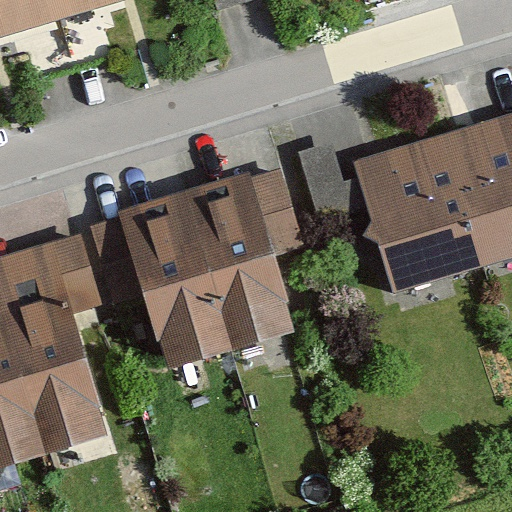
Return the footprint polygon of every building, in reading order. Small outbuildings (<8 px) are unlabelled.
[(2,0),(12,34),(132,0),(2,0)] [(511,121),(367,164),(405,289),(511,257),(511,121)] [(350,141),(306,145),(314,214),(358,209),(350,141)] [(267,166),(130,209),(182,374),(319,331),(267,166)] [(85,233),(0,255),(0,471),(117,440),(81,308),(103,302),(85,233)]
